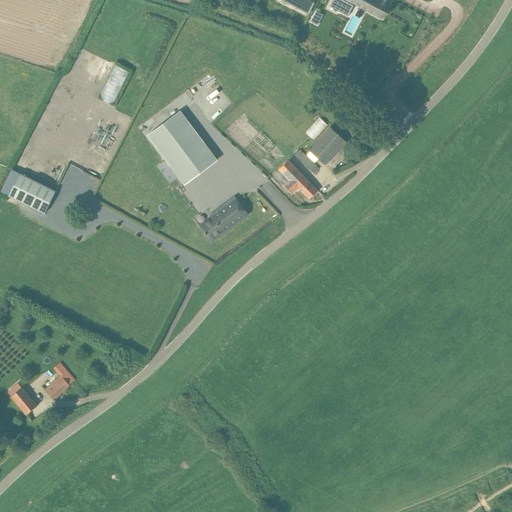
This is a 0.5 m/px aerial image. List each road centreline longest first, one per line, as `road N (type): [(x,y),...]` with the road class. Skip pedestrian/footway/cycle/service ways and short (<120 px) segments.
road 1 (unclassified): [(0,488),(154,365),(227,286),(338,196),(413,121)]
road 2 (residential): [(443,0),(457,18),(393,92),(413,121)]
road 3 (unclassified): [(413,121),(481,46),(509,0)]
